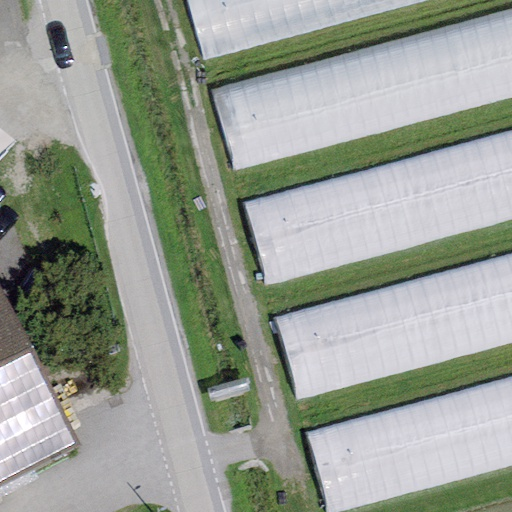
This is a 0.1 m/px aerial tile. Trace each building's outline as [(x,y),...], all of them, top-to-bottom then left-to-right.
[(0,0),(0,24),(15,20),(9,0),(0,0)] [(511,15),(234,92),(258,179),(511,108),(511,15)] [(511,137),(252,209),(276,296),(511,231),(511,137)] [(511,258),(287,320),(311,407),(511,351),(511,258)] [(0,291),(0,486),(80,445),(0,291)] [(511,386),(321,439),(340,511),(394,511),(511,479),(511,386)]
